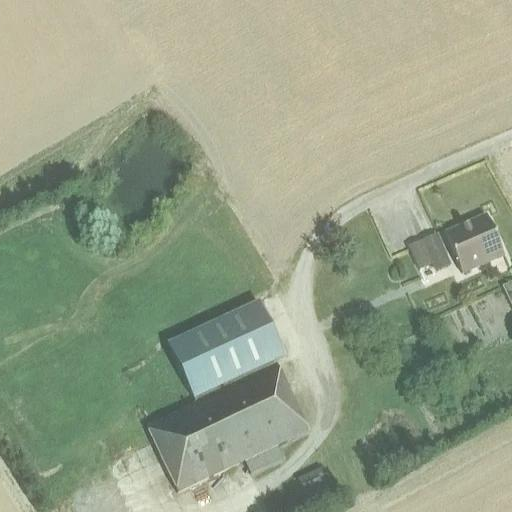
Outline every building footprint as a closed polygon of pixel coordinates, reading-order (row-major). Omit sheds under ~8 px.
[(503,258),(485,218),(444,236),(461,276),(503,258)] [(432,266),(436,273),(449,267),(436,238),(423,244),(432,266)] [(423,244),(410,250),(419,271),(432,266),(423,244)] [(511,282),(501,288),(511,310),(511,308),(511,282)] [(193,409),(146,431),(147,434),(177,497),(244,465),(249,477),(281,461),(276,449),(308,434),(277,368),(274,364),(283,360),(258,307),(168,349),(196,407),(193,409)] [(322,471),(298,482),(306,499),(330,489),(322,471)]
